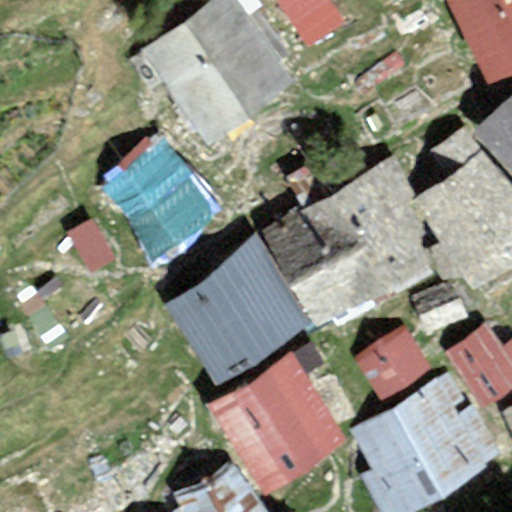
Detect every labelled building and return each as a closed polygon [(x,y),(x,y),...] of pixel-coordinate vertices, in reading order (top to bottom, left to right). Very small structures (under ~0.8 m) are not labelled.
[(237,0),(206,0),(141,47),(203,136),(290,75),(237,0)] [(328,0),(281,0),(309,40),(341,19),(328,0)] [(511,0),(446,0),(487,74),(511,60),(511,0)] [(511,88),(474,132),(511,165),(511,88)] [(162,136),(100,183),(156,255),(217,209),(162,136)] [(511,182),(483,144),(410,197),(471,280),(511,249),(511,182)] [(383,157),(262,226),(314,318),(436,250),(383,157)] [(91,270),(114,255),(89,217),(66,232),(91,270)] [(256,237),(163,298),(214,375),(307,315),(256,237)] [(511,360),(480,318),(446,343),(486,396),(511,377),(511,360)] [(403,325),(352,358),(384,405),(434,372),(403,325)] [(292,347),(208,400),(261,486),(346,433),(292,347)] [(447,371),(348,430),(370,466),(357,473),(380,511),(386,511),(394,507),(397,511),(402,511),(497,455),(493,434),(473,401),(467,405),(447,371)] [(511,400),(497,409),(511,434),(511,400)] [(262,511),(231,458),(175,491),(187,511),(262,511)]
